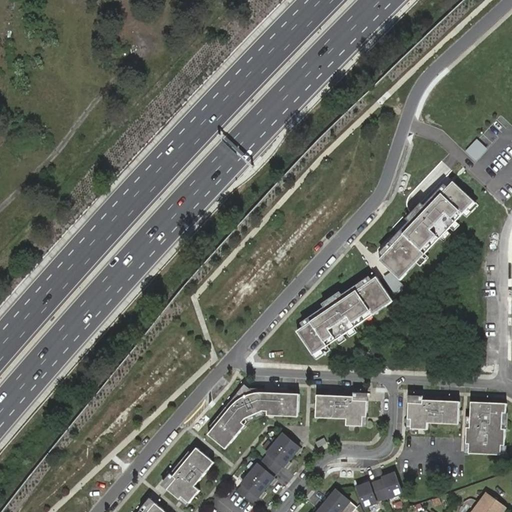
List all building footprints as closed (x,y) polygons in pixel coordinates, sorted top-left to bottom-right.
[(475,161),(487,149),(477,139),(465,151),(475,161)] [(447,235),(476,204),(455,184),(450,189),(447,187),(438,197),(427,209),(425,207),(412,221),(413,223),(381,256),(384,259),(381,262),(402,282),(447,235)] [(316,356),(396,302),(379,278),(374,281),(371,277),(342,297),(340,294),(324,304),(326,307),(303,323),(305,328),(299,332),(316,356)] [(242,417),(245,415),(260,409),(265,409),(264,414),(295,415),(297,393),(289,392),(289,388),(247,386),(242,382),(227,401),(208,423),(211,426),(205,432),(222,446),(243,423),(239,420),(242,417)] [(364,425),(365,392),(322,390),(322,394),(314,393),(313,416),(344,417),(344,424),(364,425)] [(456,423),(457,401),(449,400),(449,396),(406,394),(405,427),(425,428),(425,421),(456,423)] [(463,452),(500,454),(501,454),(504,403),(488,402),(469,401),(468,416),(465,416),(463,452)] [(255,492),(271,473),(270,472),(280,460),(281,461),(288,452),(297,442),(281,429),(273,439),(265,448),(266,449),(256,460),(255,460),(239,479),(240,480),(236,485),(250,497),(254,491),(255,492)] [(191,483),(211,459),(193,445),(188,451),(185,449),(158,482),(183,502),(196,487),(191,483)] [(391,494),(403,490),(396,470),(384,474),(384,475),(370,480),(370,479),(358,483),(365,503),(377,499),(376,498),(391,493),(391,494)] [(346,511),(352,505),(331,488),(311,511),(346,511)] [(502,511),(506,507),(487,493),(473,511),(502,511)] [(167,511),(147,495),(132,511),(167,511)]
